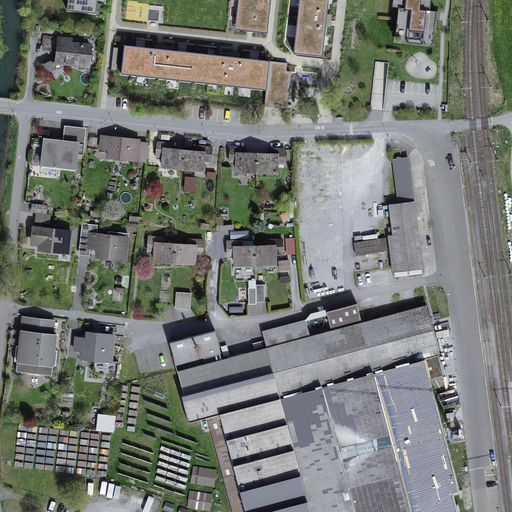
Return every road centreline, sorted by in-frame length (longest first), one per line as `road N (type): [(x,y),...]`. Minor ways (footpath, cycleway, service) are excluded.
road 1 (residential): [(4,307),(155,324),(257,320),(457,274)]
road 2 (residential): [(434,127),(247,131),(26,107)]
road 3 (residential): [(481,511),(457,274)]
road 4 (residential): [(4,307),(26,107)]
road 5 (residential): [(457,274),(434,127)]
